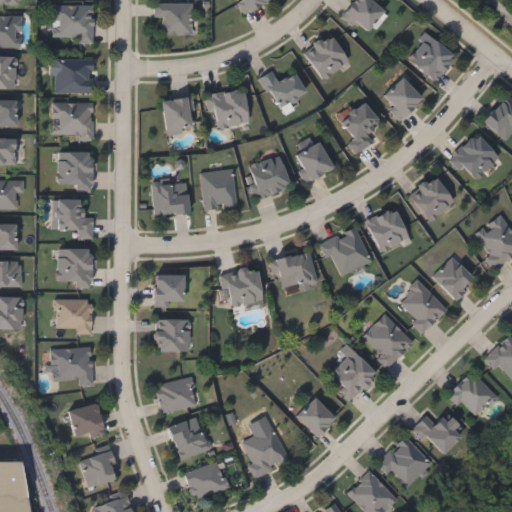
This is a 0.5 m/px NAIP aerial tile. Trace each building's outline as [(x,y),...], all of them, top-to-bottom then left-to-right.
[(23,0),(0,0),(0,7),(23,8),(23,0)] [(241,0),(266,0),(245,15),(237,4),(242,1),(241,0)] [(363,35),(341,16),(355,0),(371,0),(384,11),(363,35)] [(191,3),(191,35),(161,35),(161,17),(152,17),(152,3),(191,3)] [(92,41),(51,41),(51,5),(92,5),(92,41)] [(0,16),(20,16),(20,48),(0,48),(0,16)] [(406,59),(425,33),(454,56),(435,82),(406,59)] [(304,54),(331,36),(349,62),(323,80),(304,54)] [(53,93),(53,60),(92,60),(92,93),(53,93)] [(259,79),(271,72),(277,82),(294,73),(306,93),(276,109),(259,79)] [(422,98),(398,122),(388,111),(393,107),(383,97),(401,78),(422,98)] [(248,124),(213,129),(207,95),(243,89),(248,124)] [(482,120),(506,95),(511,101),(511,132),(503,141),(482,120)] [(188,97),(194,129),(166,134),(160,102),(188,97)] [(0,100),(15,100),(14,127),(0,127),(0,100)] [(90,138),(51,138),(51,103),(91,103),(90,138)] [(365,134),(371,143),(354,155),(346,144),(353,140),(340,121),(365,103),(379,125),(365,134)] [(498,158),(472,184),(448,160),(474,134),(498,158)] [(0,139),(13,139),(13,166),(0,166),(0,139)] [(304,181),(294,154),(320,144),(331,171),(304,181)] [(56,152),(90,152),(90,189),(56,189),(56,152)] [(244,167),(280,158),(288,189),(252,199),(244,167)] [(203,211),(199,173),(232,170),(235,208),(203,211)] [(453,202),(427,222),(407,196),(433,176),(453,202)] [(0,210),(0,180),(20,180),(20,193),(15,193),(15,210),(0,210)] [(152,216),(150,184),(186,183),(187,214),(152,216)] [(90,239),(75,239),(76,230),(54,230),(55,199),(80,200),(80,218),(91,218),(90,239)] [(377,253),(364,220),(393,208),(406,241),(377,253)] [(511,235),(511,255),(492,268),(471,234),(500,216),(511,235)] [(0,250),(0,225),(14,225),(14,250),(0,250)] [(369,262),(334,277),(319,243),(353,228),(369,262)] [(89,249),(90,284),(55,285),(55,249),(89,249)] [(280,291),(273,260),(308,252),(315,283),(280,291)] [(473,280),(454,300),(430,277),(450,257),(473,280)] [(0,260),(18,260),(18,287),(0,287),(0,260)] [(220,290),(218,275),(255,269),(261,301),(229,306),(226,289),(220,290)] [(182,275),(182,303),(152,303),(152,275),(182,275)] [(422,332),(394,301),(417,280),(445,311),(422,332)] [(0,296),(20,297),(19,330),(0,329),(0,296)] [(89,334),(75,334),(75,330),(53,330),(53,299),(89,299),(89,334)] [(387,368),(359,338),(384,314),(412,344),(387,368)] [(187,352),(153,352),(153,320),(187,320),(187,352)] [(484,359),(508,335),(511,339),(511,381),(499,368),(497,371),(484,359)] [(77,380),(51,382),(49,349),(89,347),(91,385),(77,386),(77,380)] [(350,400),(327,376),(352,350),(376,375),(350,400)] [(461,404),(457,407),(446,396),(471,372),(496,397),(475,418),(461,404)] [(159,413),(155,384),(189,379),(193,407),(159,413)] [(294,417),(313,398),(334,420),(315,438),(294,417)] [(103,433),(74,440),(67,411),(96,404),(103,433)] [(461,437),(441,458),(411,430),(425,415),(434,424),(444,414),(459,428),(455,431),(461,437)] [(166,428),(195,416),(208,449),(180,461),(166,428)] [(247,466),(251,464),(241,441),(272,427),(287,463),(252,479),(247,466)] [(431,464),(404,491),(377,463),(404,436),(431,464)] [(116,480),(86,488),(78,457),(108,449),(116,480)] [(0,511),(0,461),(19,462),(27,511),(0,511)] [(183,472),(218,462),(226,490),(191,500),(183,472)] [(386,511),(364,511),(346,494),(368,472),(397,501),(386,511)] [(129,511),(94,511),(92,502),(125,493),(129,511)]
